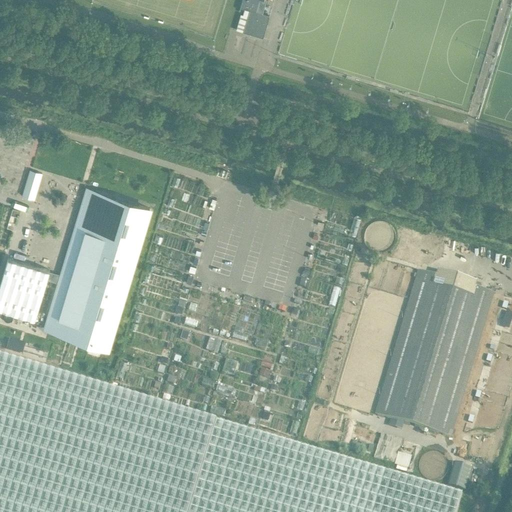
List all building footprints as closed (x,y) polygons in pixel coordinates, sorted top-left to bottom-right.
[(240,0),(239,7),(240,7),(249,9),(242,31),(262,37),(268,16),(254,12),(257,0),(240,0)] [(237,27),(236,29),(237,30),(241,31),(242,31),(242,29),(243,28),(243,27),(244,23),(245,20),(245,19),(246,16),(247,15),(248,12),(248,11),(248,10),(248,9),(244,8),(244,9),(244,10),(243,11),(243,12),(243,13),(242,13),(241,14),(240,15),(240,16),(239,17),(239,18),(239,19),(238,20),(238,21),(238,23),(238,24),(237,24),(237,26),(237,27)] [(30,170),(22,196),(34,200),(42,173),(30,170)] [(8,258),(0,285),(0,308),(35,319),(47,280),(57,283),(43,330),(110,350),(153,207),(86,187),(60,274),(49,271),(50,270),(8,258)] [(418,267),(374,415),(451,438),(495,290),(418,267)] [(0,511),(189,511),(216,421),(0,355),(0,511)] [(216,421),(189,511),(457,511),(463,494),(216,421)] [(395,463),(415,469),(422,447),(403,441),(400,452),(399,451),(395,463)]
